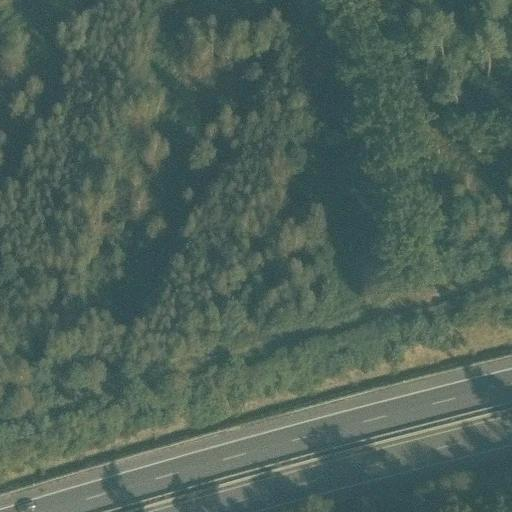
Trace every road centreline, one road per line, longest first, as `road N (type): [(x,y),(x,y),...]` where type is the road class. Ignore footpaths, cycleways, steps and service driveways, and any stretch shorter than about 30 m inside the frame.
road 1 (motorway): [(511,379),(36,511)]
road 2 (track): [(417,302),(0,432)]
road 3 (motorway): [(184,511),(511,423)]
road 4 (track): [(339,0),(417,302)]
